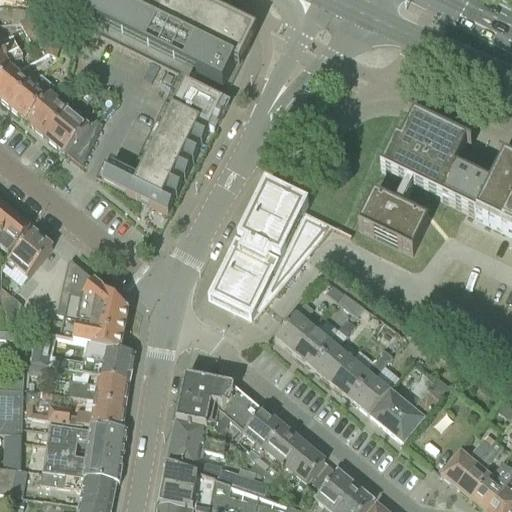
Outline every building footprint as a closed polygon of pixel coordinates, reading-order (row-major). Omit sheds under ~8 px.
[(31,0),(79,23),(92,29),(93,30),(96,25),(198,75),(195,80),(222,93),(233,70),(237,72),(238,73),(249,50),(256,36),(238,27),(227,22),(228,20),(226,19),(185,0),(31,0)] [(42,30),(52,34),(58,18),(34,8),(30,18),(44,24),(42,30)] [(22,24),(20,26),(20,27),(25,35),(30,32),(36,35),(37,34),(40,27),(25,19),(22,24)] [(30,32),(25,35),(31,46),(43,38),(30,32)] [(49,40),(37,46),(45,59),(47,58),(54,42),(49,40)] [(54,42),(47,58),(56,62),(62,45),(54,42)] [(61,59),(70,62),(75,45),(66,42),(61,59)] [(0,63),(17,54),(13,47),(0,54),(0,53),(0,63)] [(0,84),(15,76),(10,72),(9,70),(22,63),(17,54),(0,63),(0,84)] [(0,105),(8,113),(28,86),(15,76),(0,84),(0,105)] [(162,84),(169,88),(172,80),(166,77),(162,84)] [(28,86),(8,113),(25,126),(45,101),(54,92),(41,80),(30,88),(28,86)] [(184,87),(171,115),(209,133),(214,136),(228,109),(222,106),(184,87)] [(77,91),(73,99),(79,102),(85,94),(77,91)] [(25,126),(44,142),(68,115),(49,99),(47,102),(45,101),(25,126)] [(64,159),(65,158),(89,133),(68,115),(44,142),(64,159)] [(171,115),(162,132),(200,151),(209,133),(171,115)] [(511,169),(499,163),(498,165),(502,167),(491,191),(490,192),(454,174),(454,173),(466,149),(470,151),(471,149),(467,147),(409,119),(408,121),(412,123),(411,124),(400,147),(396,145),(395,145),(394,145),(380,174),(381,175),(511,239),(511,169)] [(89,133),(65,158),(81,171),(102,129),(96,125),(89,133)] [(162,132),(154,149),(192,168),(200,151),(162,132)] [(154,149),(145,166),(183,185),(192,168),(154,149)] [(145,166),(137,182),(175,201),(183,185),(145,166)] [(175,201),(137,182),(128,178),(110,169),(101,187),(166,219),(175,201)] [(253,325),(254,326),(331,234),(333,235),(334,234),(304,219),(308,212),(265,191),(208,307),(251,329),(253,325)] [(428,228),(373,201),(358,233),(412,260),(428,228)] [(0,252),(6,257),(14,248),(17,247),(28,233),(0,210),(0,252)] [(51,252),(31,236),(7,266),(26,282),(51,252)] [(67,271),(56,321),(62,322),(58,343),(88,349),(103,352),(119,355),(128,316),(93,287),(70,268),(67,271)] [(0,290),(0,313),(11,300),(0,290)] [(332,291),(326,299),(337,307),(343,299),(332,291)] [(0,332),(15,333),(21,309),(11,300),(0,313),(0,332)] [(349,303),(342,312),(356,323),(363,313),(349,303)] [(273,344),(292,360),(312,335),(301,326),(310,316),(302,309),(273,344)] [(337,336),(344,342),(353,332),(345,326),(337,336)] [(0,343),(15,345),(13,366),(24,367),(26,340),(22,338),(13,337),(0,335),(0,343)] [(292,360),(311,375),(332,349),(336,353),(344,342),(337,336),(327,347),(312,335),(292,360)] [(47,360),(50,342),(35,339),(29,367),(45,370),(47,360)] [(84,367),(82,378),(98,381),(129,387),(134,358),(126,357),(125,357),(119,355),(103,352),(88,349),(84,367)] [(311,375),(329,390),(349,366),(335,354),(336,353),(332,349),(311,375)] [(374,366),(382,373),(390,363),(382,356),(374,366)] [(0,383),(0,392),(22,393),(24,367),(13,366),(10,366),(9,378),(9,380),(9,384),(0,383)] [(329,390),(349,406),(369,380),(373,383),(382,373),(374,366),(364,378),(349,366),(329,390)] [(27,380),(41,382),(42,371),(29,369),(27,380)] [(349,406),(367,421),(387,397),(372,384),(373,383),(369,380),(349,406)] [(68,401),(94,405),(125,410),(129,387),(98,381),(96,390),(71,386),(68,401)] [(185,382),(179,410),(216,417),(229,427),(239,436),(245,429),(258,413),(233,393),(185,382)] [(0,394),(0,405),(22,406),(22,395),(0,394)] [(26,395),(26,408),(33,409),(34,408),(39,403),(39,395),(26,395)] [(387,397),(367,421),(402,450),(414,434),(436,407),(426,399),(412,415),(402,407),(388,396),(387,397)] [(0,405),(0,417),(22,417),(22,406),(0,405)] [(49,411),(47,425),(89,431),(89,429),(122,434),(125,410),(94,405),(91,417),(78,415),(77,422),(69,421),(70,414),(49,411)] [(511,413),(503,408),(497,418),(506,423),(511,414),(511,413)] [(179,410),(175,427),(205,433),(213,435),(219,439),(229,427),(216,417),(179,410)] [(245,460),(254,468),(262,458),(262,457),(281,434),(260,416),(240,440),(242,441),(240,444),(250,453),(245,460)] [(0,417),(0,428),(21,428),(22,417),(0,417)] [(175,427),(171,447),(200,453),(200,454),(201,454),(221,459),(222,459),(224,450),(224,448),(203,443),(204,440),(205,433),(175,427)] [(0,439),(5,439),(21,440),(21,428),(0,428),(0,439)] [(48,430),(45,450),(123,461),(126,435),(122,434),(89,429),(89,431),(88,436),(48,430)] [(281,434),(262,457),(262,458),(265,460),(274,467),(268,474),(276,481),(301,450),(281,434)] [(25,460),(41,461),(42,437),(26,436),(25,460)] [(5,439),(5,448),(21,448),(21,440),(5,439)] [(487,441),(482,446),(489,451),(493,446),(487,441)] [(451,465),(439,480),(454,493),(489,451),(482,446),(482,445),(467,463),(466,462),(459,456),(451,465)] [(171,447),(167,467),(196,474),(195,479),(230,492),(257,501),(263,503),(268,490),(232,476),(220,474),(221,472),(216,471),(198,467),(201,454),(200,454),(200,453),(171,447)] [(489,451),(454,493),(470,506),(490,481),(483,476),(501,453),(493,447),(489,451)] [(45,450),(40,480),(82,484),(83,484),(83,483),(119,488),(123,461),(45,450)] [(301,450),(276,481),(272,486),(280,493),(291,481),(303,491),(322,468),(301,450)] [(5,457),(4,475),(15,476),(20,476),(21,458),(5,457)] [(490,481),(470,506),(476,511),(490,511),(511,485),(511,471),(510,474),(502,467),(490,481)] [(166,471),(159,511),(162,511),(287,511),(286,511),(285,511),(261,511),(227,503),(230,493),(230,492),(195,479),(166,471)] [(318,511),(337,511),(353,493),(336,478),(327,472),(311,491),(320,498),(312,507),(318,511)] [(0,474),(0,500),(9,502),(12,488),(15,477),(15,476),(4,475),(0,474)] [(15,477),(12,488),(20,489),(23,478),(15,477)] [(80,496),(77,511),(81,511),(111,511),(116,488),(83,484),(82,484),(40,480),(39,490),(80,496)] [(511,511),(511,485),(490,511),(511,511)] [(353,493),(337,511),(366,511),(371,507),(353,493)]
